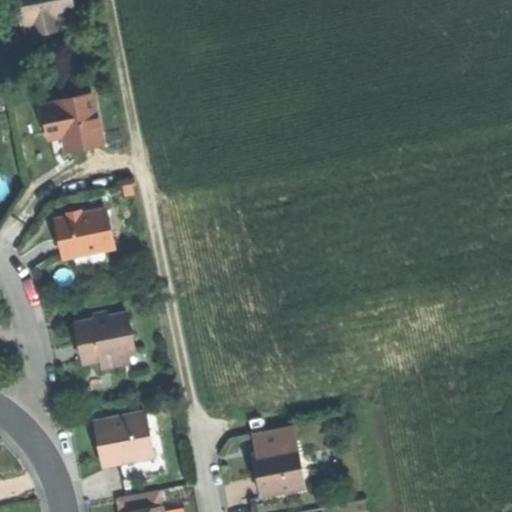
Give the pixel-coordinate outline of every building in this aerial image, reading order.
[(35,34),(60,29),(58,17),(75,14),(72,0),(14,0),(15,0),(8,1),(7,0),(6,0),(9,9),(17,8),(22,31),(34,29),(35,34)] [(13,33),(22,31),(17,8),(9,9),(13,33)] [(67,148),(102,141),(93,95),(58,102),(58,103),(51,105),(55,127),(63,125),(65,137),(67,148)] [(132,183),(123,185),(125,194),(134,193),(132,183)] [(60,238),(64,257),(77,254),(103,249),(114,247),(106,209),(56,219),(60,238)] [(106,260),(103,249),(77,254),(80,265),(106,260)] [(80,341),(84,362),(98,359),(128,353),(135,352),(127,313),(76,323),(80,341)] [(131,365),(128,353),(98,359),(101,371),(131,365)] [(99,441),(103,464),(121,460),(120,455),(152,449),(153,454),(154,454),(146,412),(95,422),(99,441)] [(257,474),(262,495),(282,491),(305,486),(297,446),(254,455),(257,474)] [(153,454),(152,449),(120,455),(121,460),(153,454)] [(118,497),(120,511),(131,511),(161,507),(158,490),(118,497)] [(284,501),(282,491),(262,495),(264,505),(284,501)]
